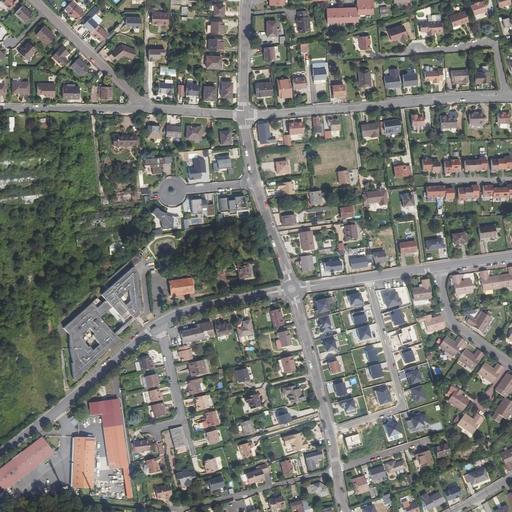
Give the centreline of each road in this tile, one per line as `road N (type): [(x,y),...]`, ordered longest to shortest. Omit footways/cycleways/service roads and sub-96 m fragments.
road 1 (residential): [(244,114),(503,97)]
road 2 (residential): [(329,430),(402,408),(368,278)]
road 3 (residential): [(0,457),(159,325)]
road 4 (residential): [(137,505),(180,510),(336,470)]
road 5 (residential): [(503,97),(494,47),(486,42),(388,56)]
road 6 (residential): [(0,109),(148,110)]
road 7 (residential): [(148,110),(45,11)]
road 8 (residential): [(329,430),(293,295)]
road 9 (residential): [(142,430),(182,421),(159,325)]
road 10 (residential): [(159,325),(285,290)]
road 11 (residential): [(511,364),(453,325),(438,268)]
